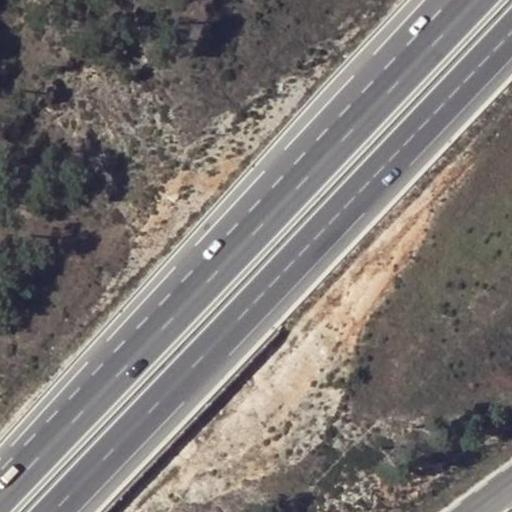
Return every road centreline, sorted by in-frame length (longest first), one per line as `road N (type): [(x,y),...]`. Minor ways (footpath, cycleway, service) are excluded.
road 1 (trunk): [(478,0),(0,508)]
road 2 (trunk): [(55,511),(511,40)]
